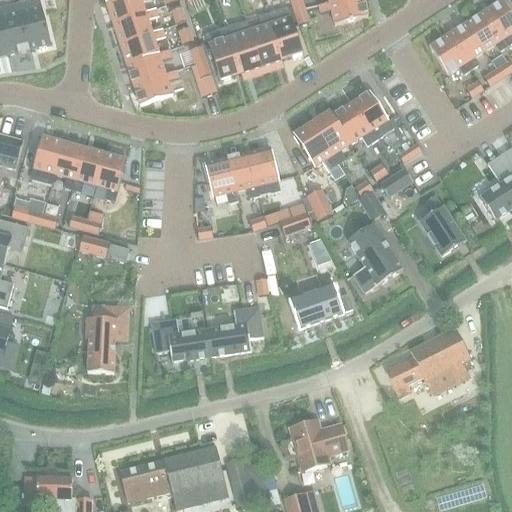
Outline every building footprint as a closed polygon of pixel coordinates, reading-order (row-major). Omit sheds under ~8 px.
[(39,0),(18,5),(29,52),(50,46),(39,0)] [(117,0),(105,4),(112,25),(145,15),(141,3),(148,0),(117,0)] [(299,0),(289,0),(294,13),(303,10),(299,0)] [(362,0),(348,0),(329,5),(318,8),(320,16),(331,14),(334,27),(367,19),(362,0)] [(511,16),(502,1),(484,13),(507,49),(511,45),(511,40),(510,37),(511,35),(511,16)] [(18,5),(0,9),(0,25),(8,57),(29,52),(18,5)] [(181,9),(171,12),(176,27),(186,24),(181,9)] [(287,9),(266,16),(282,63),(303,56),(287,9)] [(294,13),(299,28),(308,25),(303,10),(294,13)] [(155,11),(145,15),(112,25),(119,46),(152,35),(148,23),(158,20),(155,11)] [(484,13),(465,25),(484,54),(494,47),(499,54),(507,49),(484,13)] [(266,16),(257,19),(261,29),(249,33),(261,70),(282,63),(266,16)] [(225,30),(240,77),(261,70),(249,33),(246,23),(225,30)] [(465,25),(447,37),(470,73),(478,67),(473,60),(484,54),(465,25)] [(187,29),(178,33),(183,47),(192,44),(187,29)] [(225,30),(204,37),(219,84),(240,77),(225,30)] [(162,32),(152,35),(119,46),(126,66),(158,56),(154,44),(165,40),(162,32)] [(447,37),(428,49),(447,77),(458,70),(463,77),(470,73),(447,37)] [(200,48),(190,51),(195,66),(205,63),(200,48)] [(168,52),(158,56),(126,66),(132,87),(165,76),(161,64),(171,61),(168,52)] [(205,63),(195,66),(200,81),(210,78),(205,63)] [(511,68),(509,64),(496,72),(501,80),(511,73),(511,68)] [(496,72),(483,81),(488,89),(501,80),(496,72)] [(175,73),(165,76),(132,87),(139,108),(172,97),(168,86),(178,82),(175,73)] [(478,84),(465,92),(470,101),(483,92),(478,84)] [(369,94),(350,106),(374,144),(382,139),(382,138),(393,131),(369,94)] [(374,144),(350,106),(332,118),(351,146),(361,140),(367,149),(374,144)] [(329,113),(311,125),(338,167),(346,162),(340,153),(351,146),(332,118),(329,113)] [(310,126),(292,137),(313,170),(322,165),(334,183),(344,177),(338,167),(311,125),(310,126)] [(0,168),(15,172),(23,144),(0,137),(0,168)] [(41,138),(29,181),(51,187),(53,177),(62,144),(41,138)] [(62,144),(53,177),(66,180),(63,190),(72,193),(84,149),(62,144)] [(398,159),(402,165),(421,154),(416,147),(398,159)] [(84,149),(72,193),(81,195),(83,185),(96,188),(105,155),(84,149)] [(511,149),(499,157),(511,177),(511,149)] [(269,150),(247,155),(258,198),(270,195),(270,196),(280,194),(269,150)] [(105,155),(96,188),(107,192),(105,202),(114,204),(126,161),(105,155)] [(247,155),(226,160),(235,194),(247,191),(249,201),(258,199),(258,198),(247,155)] [(499,185),(478,198),(494,223),(511,211),(511,177),(499,157),(487,165),(499,185)] [(237,204),(235,194),(226,160),(205,166),(213,199),(226,196),(228,206),(237,204)] [(382,167),(369,175),(374,184),(387,175),(382,167)] [(412,184),(404,171),(379,187),(387,200),(412,184)] [(367,183),(354,192),(359,200),(370,193),(373,191),(367,183)] [(34,186),(31,198),(47,203),(50,191),(34,186)] [(306,197),(319,224),(332,218),(320,191),(306,197)] [(372,223),(384,215),(370,193),(359,200),(358,201),(372,223)] [(457,248),(455,246),(463,241),(435,198),(426,204),(433,215),(419,225),(441,259),(457,248)] [(203,199),(193,199),(193,212),(203,212),(203,199)] [(15,201),(10,219),(25,223),(40,227),(43,217),(27,213),(29,205),(15,201)] [(303,206),(288,212),(291,220),(306,215),(303,206)] [(86,223),(83,232),(98,237),(101,227),(104,216),(90,212),(87,223),(86,223)] [(283,238),(311,229),(306,215),(291,220),(278,224),(283,238)] [(43,217),(40,227),(55,231),(58,221),(43,217)] [(71,219),(68,228),(83,232),(86,223),(71,219)] [(248,224),(251,234),(266,228),(263,219),(248,224)] [(0,265),(4,267),(8,251),(22,255),(28,230),(0,222),(0,265)] [(373,227),(347,243),(364,270),(352,278),(365,297),(402,273),(373,227)] [(211,229),(196,232),(197,241),(213,239),(211,229)] [(81,238),(78,252),(106,260),(110,246),(81,238)] [(110,246),(106,260),(125,265),(129,251),(110,246)] [(0,282),(0,281),(4,267),(0,265),(0,308),(6,310),(13,286),(0,282)] [(266,280),(256,282),(258,297),(268,296),(266,280)] [(288,303),(298,332),(344,316),(343,315),(352,312),(347,296),(338,299),(334,287),(288,303)] [(235,328),(207,332),(211,360),(250,353),(249,342),(263,340),(258,309),(233,313),(235,328)] [(115,321),(87,320),(86,342),(88,343),(87,375),(113,376),(115,345),(127,346),(129,310),(115,310),(115,321)] [(45,313),(42,326),(54,330),(58,316),(45,313)] [(0,367),(6,344),(13,320),(0,316),(0,367)] [(211,360),(207,332),(178,336),(176,322),(151,326),(155,356),(170,354),(172,366),(173,366),(173,365),(183,364),(185,364),(184,364),(211,360)] [(385,375),(395,394),(395,393),(399,400),(411,394),(407,387),(422,380),(431,396),(467,377),(461,365),(469,361),(454,332),(410,354),(413,361),(385,375)] [(32,368),(28,384),(40,387),(44,371),(32,368)] [(42,384),(40,396),(48,398),(51,385),(42,384)] [(471,412),(459,416),(461,424),(473,421),(471,412)] [(293,442),(289,445),(287,449),(289,454),(292,456),(297,457),(301,473),(329,465),(327,458),(347,452),(340,427),(320,433),(317,423),(289,431),(293,442)] [(170,494),(175,511),(227,498),(215,449),(119,474),(127,505),(170,494)] [(225,466),(235,508),(254,504),(243,461),(225,466)] [(272,476),(263,478),(271,507),(280,505),(272,476)] [(23,499),(71,501),(72,479),(24,478),(23,499)] [(283,500),(286,511),(309,511),(305,494),(283,500)] [(75,511),(92,511),(93,501),(76,501),(75,511)]
